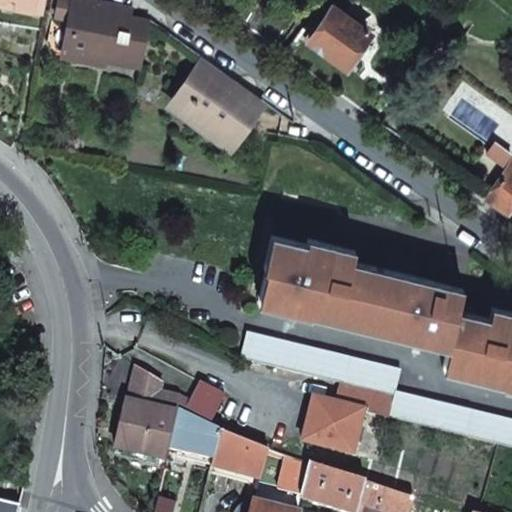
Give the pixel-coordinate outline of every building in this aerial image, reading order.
[(0,0),(0,5),(2,6),(3,0),(15,0),(14,7),(33,10),(35,0),(0,0)] [(46,0),(35,0),(33,10),(44,13),(46,0)] [(72,24),(76,0),(55,0),(51,20),(72,24)] [(132,7),(93,0),(76,0),(72,24),(67,54),(103,61),(104,58),(140,65),(144,43),(126,40),(132,7)] [(263,0),(261,0),(243,25),(272,46),(291,20),(263,0)] [(336,7),(312,40),(346,66),(370,33),(336,7)] [(72,24),(51,20),(47,38),(56,52),(67,54),(72,24)] [(192,99),(181,115),(231,150),(261,107),(255,103),(258,100),(201,60),(180,90),(192,99)] [(511,160),(484,198),(506,213),(511,204),(511,160)] [(306,243),(271,235),(263,267),(265,268),(257,302),(309,314),(310,312),(448,346),(442,369),(502,383),(502,385),(511,387),(511,311),(492,306),(489,318),(457,309),(462,288),(351,261),(355,250),(307,238),(306,243)] [(400,370),(247,333),(240,359),(394,396),(394,392),(400,370)] [(135,366),(128,401),(125,401),(114,448),(162,459),(176,397),(158,392),(160,381),(135,366)] [(187,410),(210,422),(224,395),(201,383),(187,410)] [(363,411),(388,417),(394,396),(339,383),(335,402),(322,399),(315,427),(306,424),(301,442),(352,455),(363,411)] [(511,420),(394,392),(394,396),(388,417),(388,418),(511,448),(511,420)] [(322,399),(312,397),(306,424),(315,427),(322,399)] [(179,410),(169,449),(212,459),(219,430),(179,410)] [(212,459),(211,465),(259,477),(266,450),(219,430),(212,459)] [(292,458),(284,487),(303,492),(309,465),(292,458)] [(303,492),(302,499),(303,500),(342,511),(355,511),(363,481),(309,465),(303,492)] [(363,481),(355,511),(408,511),(412,498),(363,481)] [(158,498),(154,511),(174,511),(177,502),(158,498)] [(0,511),(16,511),(19,506),(0,500),(0,511)] [(249,511),(276,511),(259,508),(260,502),(253,501),(249,511)]
